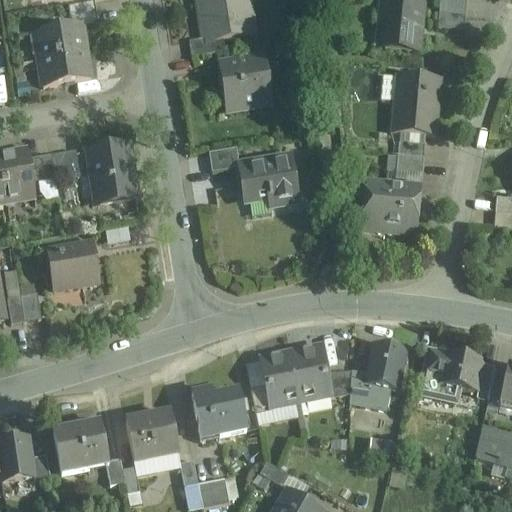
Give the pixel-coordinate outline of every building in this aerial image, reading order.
[(93,0),(91,0),(67,4),(71,27),(81,26),(81,27),(97,24),(93,0)] [(198,0),(204,39),(205,43),(223,41),(253,36),(247,0),(198,0)] [(423,0),(381,0),(376,48),(419,52),(423,0)] [(466,0),(439,0),(439,13),(465,15),(466,0)] [(465,15),(439,13),(438,27),(464,29),(465,15)] [(71,27),(34,34),(38,61),(86,54),(81,27),(81,26),(71,27)] [(204,39),(188,42),(191,57),(225,52),(223,41),(205,43),(204,39)] [(86,54),(38,61),(43,89),(90,81),(86,54)] [(263,59),(221,65),(228,113),(270,106),(263,59)] [(441,82),(384,76),(381,101),(394,102),(391,133),(436,137),(441,82)] [(424,144),(398,142),(397,158),(423,160),(424,144)] [(127,148),(88,154),(96,208),(135,202),(127,148)] [(27,152),(0,156),(0,204),(34,200),(32,186),(28,160),(27,152)] [(236,152),(208,156),(211,176),(234,172),(232,163),(237,163),(236,152)] [(75,153),(51,156),(55,182),(79,178),(75,153)] [(51,156),(28,160),(32,186),(55,182),(51,156)] [(423,160),(397,158),(396,173),(421,176),(423,160)] [(290,159),(237,168),(243,206),(269,202),(270,211),(298,207),(290,159)] [(420,192),(366,187),(362,232),(415,238),(420,192)] [(511,200),(496,199),(495,215),(511,216),(511,200)] [(511,216),(495,215),(493,231),(511,232),(511,216)] [(92,247),(61,252),(61,256),(47,258),(53,294),(98,287),(92,247)] [(36,297),(20,300),(24,325),(40,322),(36,297)] [(20,300),(6,302),(10,327),(24,325),(20,300)] [(405,356),(373,349),(367,379),(365,389),(381,392),(397,395),(405,356)] [(320,352),(290,358),(299,405),(328,400),(330,400),(325,378),(320,352)] [(447,359),(428,355),(419,398),(438,402),(455,406),(458,392),(473,396),(480,364),(448,357),(447,359)] [(290,358),(260,365),(269,411),(299,405),(290,358)] [(494,370),(483,368),(476,402),(487,404),(490,393),(494,370)] [(511,370),(507,369),(501,395),(498,409),(511,411),(511,370)] [(506,373),(494,370),(490,393),(501,395),(506,373)] [(351,376),(325,378),(330,400),(328,400),(329,404),(349,399),(351,376)] [(381,392),(365,389),(367,379),(351,376),(349,399),(349,409),(376,414),(381,392)] [(239,400),(212,405),(210,395),(191,399),(200,444),(246,434),(239,400)] [(170,417),(125,426),(133,468),(178,458),(170,417)] [(98,427),(53,436),(61,478),(105,469),(107,469),(106,466),(98,427)] [(511,440),(481,431),(474,463),(511,474),(511,440)] [(30,463),(27,442),(0,446),(0,477),(0,480),(1,480),(0,480),(1,488),(34,483),(30,463)] [(385,446),(371,445),(369,462),(383,464),(385,446)] [(45,461),(30,463),(34,483),(34,487),(50,484),(45,461)] [(120,463),(106,466),(107,469),(105,469),(109,490),(124,487),(122,474),(120,463)] [(192,465),(179,468),(183,491),(197,488),(192,465)] [(288,480),(266,466),(259,479),(281,492),(288,480)] [(134,471),(122,474),(124,487),(127,497),(139,495),(134,471)] [(223,483),(197,488),(202,511),(228,507),(223,483)] [(316,511),(288,495),(278,511),(316,511)]
